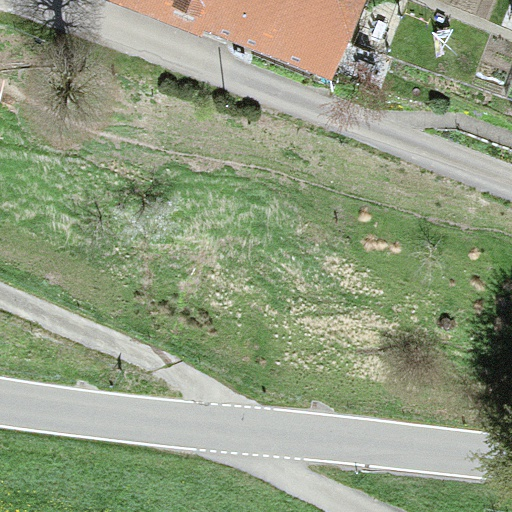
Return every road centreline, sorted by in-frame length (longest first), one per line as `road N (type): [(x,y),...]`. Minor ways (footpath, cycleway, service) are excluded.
road 1 (unclassified): [(511,187),(48,0)]
road 2 (unclassified): [(0,297),(189,379),(244,431)]
road 3 (tertiary): [(244,431),(511,461)]
road 4 (tertiary): [(0,404),(244,431)]
road 5 (unclassified): [(244,431),(304,483),(360,511)]
